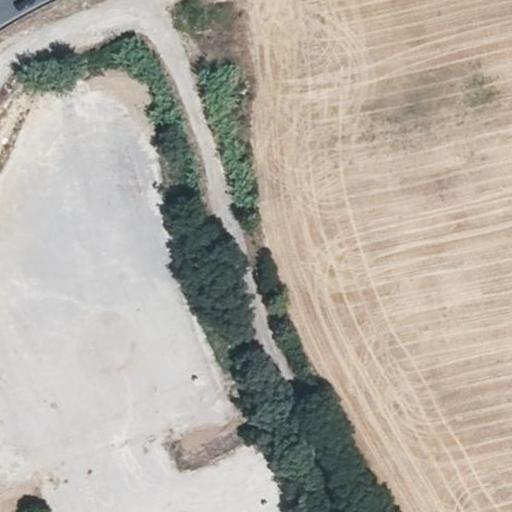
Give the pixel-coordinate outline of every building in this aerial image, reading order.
[(89,204),(116,196),(113,184),(86,192),(89,204)] [(139,227),(152,223),(142,195),(129,200),(139,227)] [(53,223),(61,234),(82,218),(73,207),(53,223)] [(39,268),(55,244),(44,236),(27,260),(39,268)] [(41,283),(30,309),(52,319),(64,293),(41,283)] [(0,292),(0,291),(0,327),(2,329),(19,306),(0,292)] [(184,339),(195,335),(185,307),(173,311),(184,339)] [(107,355),(134,352),(132,329),(104,332),(107,355)] [(188,348),(198,378),(211,374),(201,344),(188,348)] [(61,351),(32,358),(38,382),(67,375),(61,351)] [(37,398),(53,458),(170,427),(155,367),(37,398)] [(21,374),(10,379),(22,406),(33,402),(21,374)] [(213,415),(226,409),(214,381),(201,386),(213,415)] [(0,467),(0,481),(19,477),(15,463),(0,467)] [(228,511),(244,511),(255,494),(237,484),(223,508),(228,511)] [(229,511),(164,494),(111,511),(229,511)]
